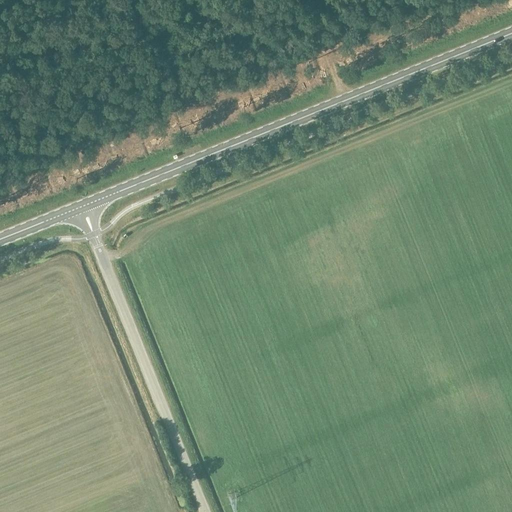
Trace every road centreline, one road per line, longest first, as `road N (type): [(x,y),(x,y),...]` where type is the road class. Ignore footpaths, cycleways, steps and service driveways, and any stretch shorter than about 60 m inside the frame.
road 1 (secondary): [(87,204),(511,33)]
road 2 (unclassified): [(204,511),(91,232)]
